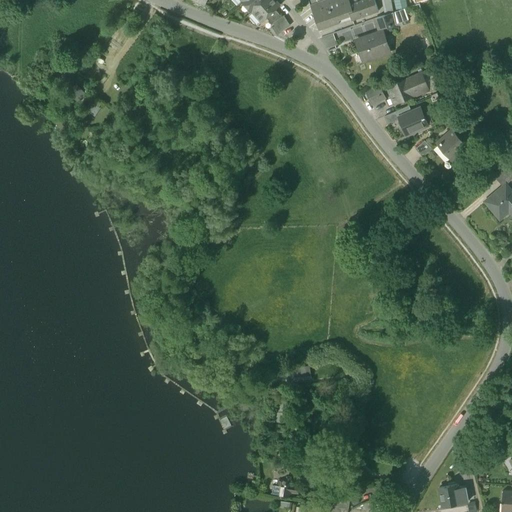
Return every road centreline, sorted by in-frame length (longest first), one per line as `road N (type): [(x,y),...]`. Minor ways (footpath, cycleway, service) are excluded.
road 1 (residential): [(330,69),(481,253),(508,316)]
road 2 (residential): [(508,316),(499,359),(404,511)]
road 3 (residential): [(158,0),(330,69)]
